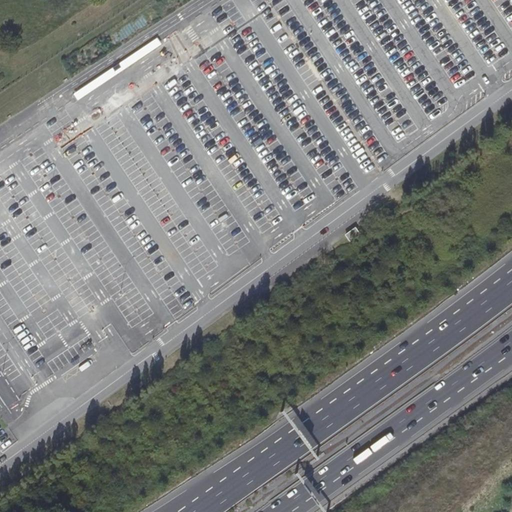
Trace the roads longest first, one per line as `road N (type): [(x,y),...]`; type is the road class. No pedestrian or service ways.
road 1 (trunk): [(511,281),(193,511)]
road 2 (trunk): [(281,511),(511,344)]
road 3 (unknown): [(48,142),(177,335)]
